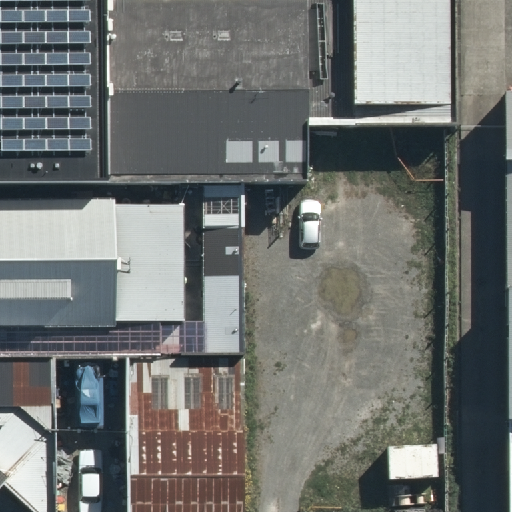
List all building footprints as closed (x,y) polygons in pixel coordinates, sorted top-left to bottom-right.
[(0,0),(0,181),(100,181),(99,3),(98,0),(0,0)] [(300,0),(301,1),(99,3),(100,181),(201,180),(242,180),(304,180),(304,125),(355,124),(353,0),(300,0)] [(448,125),(460,125),(459,98),(458,0),(353,0),(355,124),(448,125)] [(242,180),(201,180),(204,325),(202,355),(243,355),(242,180)] [(0,324),(111,323),(111,317),(181,317),(180,206),(111,207),(111,201),(0,201),(0,324)] [(244,511),(243,355),(202,355),(126,355),(126,511),(244,511)] [(54,511),(53,357),(0,357),(0,482),(32,511),(54,511)]
